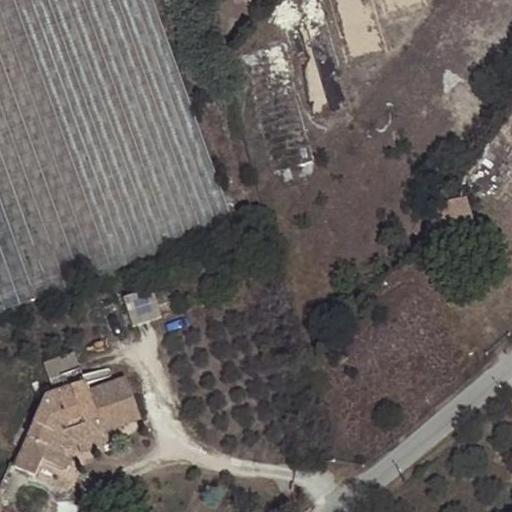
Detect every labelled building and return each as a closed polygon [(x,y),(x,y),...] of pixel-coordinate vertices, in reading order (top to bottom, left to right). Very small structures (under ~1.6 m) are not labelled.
[(0,0),(0,315),(232,232),(148,0),(0,0)] [(446,243),(474,236),(466,203),(437,210),(446,243)] [(153,295),(123,305),(132,333),(163,323),(159,312),(156,303),(153,295)] [(170,298),(156,303),(159,312),(173,307),(170,298)] [(44,369),(55,402),(85,391),(74,359),(44,369)] [(141,426),(127,384),(90,396),(88,391),(85,391),(55,402),(50,403),(21,477),(40,483),(46,468),(67,475),(76,448),(106,438),(141,426)] [(106,438),(76,448),(81,462),(110,451),(106,438)]
